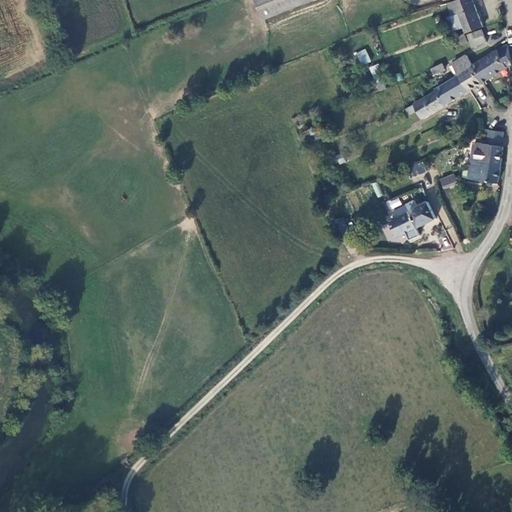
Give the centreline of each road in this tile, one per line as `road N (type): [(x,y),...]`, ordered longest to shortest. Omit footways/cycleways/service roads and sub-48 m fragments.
road 1 (track): [(473,272),(376,259),(335,278),(129,474),(123,511)]
road 2 (unclassified): [(511,400),(479,343),(468,290),(505,213),(511,173)]
